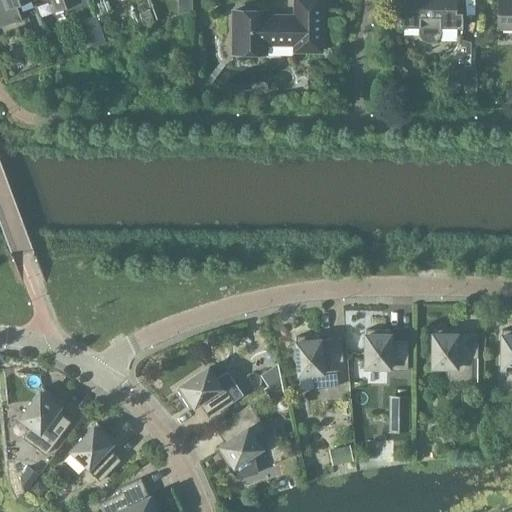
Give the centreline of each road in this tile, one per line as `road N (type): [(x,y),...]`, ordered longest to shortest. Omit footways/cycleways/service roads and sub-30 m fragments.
road 1 (residential): [(95,370),(156,332),(263,298),(380,286),(511,287)]
road 2 (residential): [(202,511),(176,455),(121,391)]
